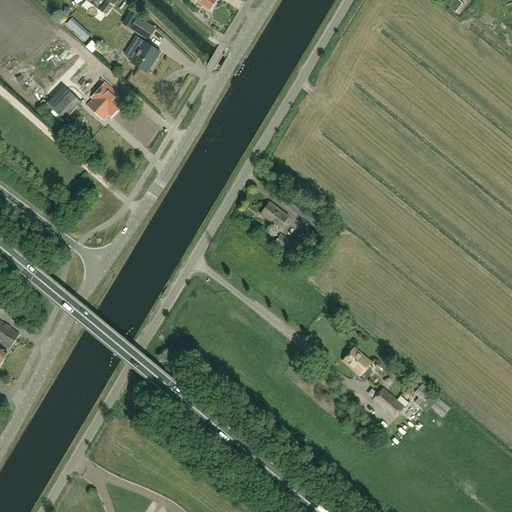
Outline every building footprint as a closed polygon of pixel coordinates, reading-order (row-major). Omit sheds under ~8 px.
[(105,0),(98,9),(106,16),(114,7),(105,0)] [(211,11),(217,0),(197,0),(196,2),(198,3),(197,5),(201,7),(202,6),(211,11)] [(137,18),(129,13),(122,24),(130,29),(137,18)] [(155,30),(137,18),(130,29),(148,41),(155,30)] [(144,42),(130,63),(147,73),(160,53),(144,42)] [(91,98),(112,117),(126,102),(105,83),(91,98)] [(64,121),(82,103),(70,92),(53,110),(64,121)] [(0,134),(22,154),(33,142),(22,133),(27,127),(14,115),(0,130),(0,134)] [(287,207),(316,230),(322,222),(293,199),(287,207)] [(260,215),(279,229),(289,217),(270,202),(260,215)] [(273,244),(288,255),(295,245),(280,234),(273,244)] [(0,342),(10,349),(20,335),(0,321),(0,363),(7,353),(0,348),(0,342)] [(360,376),(364,379),(374,368),(370,365),(371,363),(354,348),(343,361),(360,376)] [(414,402),(426,413),(431,408),(442,418),(450,408),(427,388),(414,402)] [(373,400),(394,419),(404,407),(382,389),(373,400)] [(402,394),(398,398),(405,405),(408,401),(402,394)]
